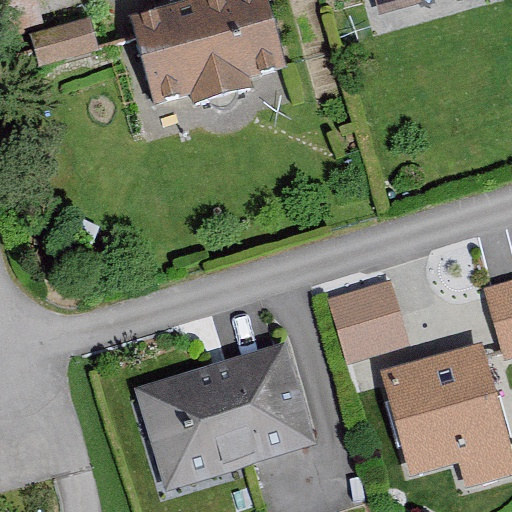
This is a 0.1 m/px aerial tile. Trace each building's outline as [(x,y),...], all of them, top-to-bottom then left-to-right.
[(40,0),(0,0),(0,24),(44,15),(40,0)] [(267,0),(189,0),(125,15),(148,114),(287,82),(267,0)] [(371,0),(375,13),(423,0),(371,0)] [(94,19),(21,39),(30,74),(103,54),(94,19)] [(511,272),(482,280),(504,363),(511,360),(511,272)] [(332,287),(346,354),(411,341),(397,274),(332,287)] [(511,447),(477,328),(372,359),(408,479),(455,465),(464,495),(511,480),(511,447)] [(287,345),(129,386),(156,491),(315,450),(287,345)]
